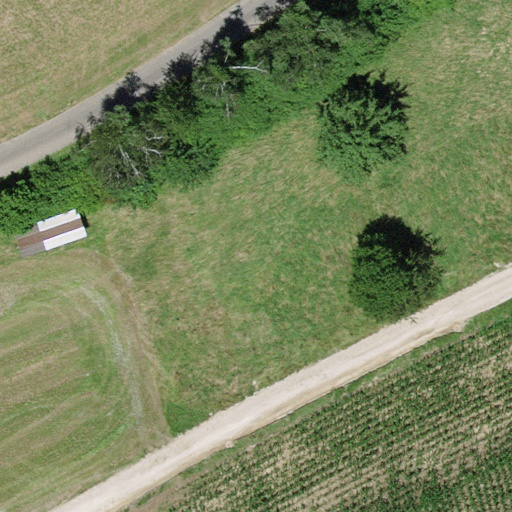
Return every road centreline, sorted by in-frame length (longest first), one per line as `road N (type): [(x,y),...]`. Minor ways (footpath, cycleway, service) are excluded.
road 1 (track): [(111,511),(511,289)]
road 2 (unclassified): [(0,167),(278,0)]
